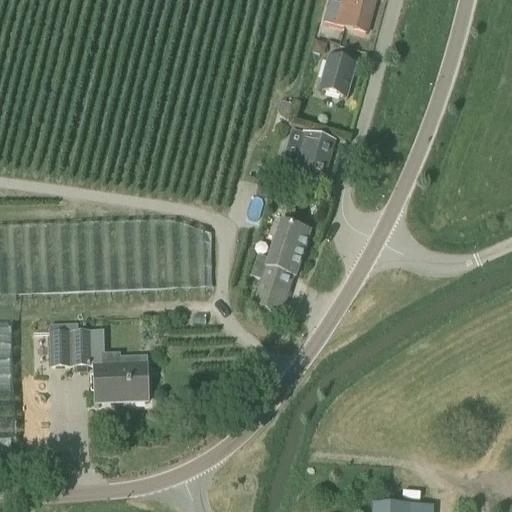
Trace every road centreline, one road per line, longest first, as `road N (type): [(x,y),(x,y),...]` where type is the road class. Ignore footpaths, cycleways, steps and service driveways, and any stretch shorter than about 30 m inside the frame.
road 1 (unknown): [(301,363),(214,297),(227,257),(223,221),(0,193)]
road 2 (unclassified): [(189,470),(224,452),(287,383),(376,242)]
road 3 (residential): [(376,242),(343,221),(340,207),(393,0)]
road 4 (unclassified): [(376,242),(438,98),(465,0)]
road 5 (unclassified): [(0,496),(131,488),(189,470)]
road 6 (unclassified): [(511,245),(449,267),(376,242)]
